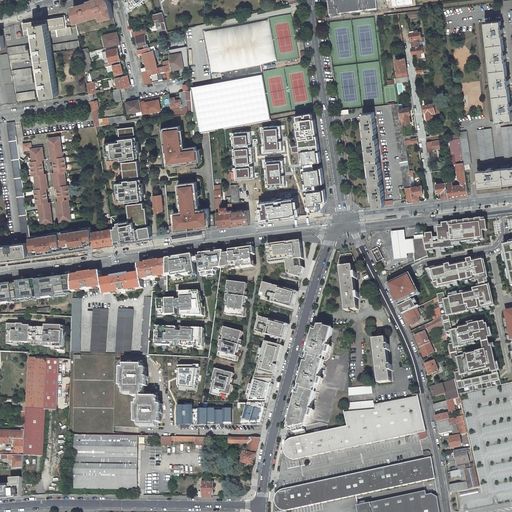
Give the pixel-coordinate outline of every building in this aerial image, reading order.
[(81,4),(74,7),(76,22),(94,18),(97,17),(98,20),(114,16),(110,2),(106,0),(98,0),(99,1),(96,2),(95,1),(94,1),(93,0),(90,1),(90,2),(88,2),(89,4),(86,5),(85,3),(83,4),(83,3),(81,4)] [(125,0),(128,13),(137,6),(139,8),(143,4),(141,3),(143,1),(144,3),(148,0),(125,0)] [(340,16),(340,13),(343,13),(342,8),(339,8),(339,2),(342,2),(341,0),(329,0),(332,17),(340,16)] [(343,13),(352,12),(350,0),(341,0),(342,2),(342,8),(343,13)] [(387,7),(385,0),(350,0),(352,12),(387,7)] [(167,29),(163,12),(154,14),(155,20),(159,19),(162,30),(164,30),(167,29)] [(50,38),(49,30),(66,27),(65,16),(22,22),(24,34),(26,34),(27,35),(34,34),(34,36),(36,36),(38,49),(37,49),(37,53),(38,52),(40,66),(39,66),(40,70),(41,70),(43,83),(42,83),(42,87),(43,87),(45,97),(59,95),(50,38)] [(501,20),(485,22),(497,122),(511,119),(511,114),(511,112),(511,101),(510,102),(509,87),(510,86),(510,83),(511,83),(511,78),(509,78),(509,76),(507,76),(506,61),(507,61),(507,57),(508,57),(508,53),(506,53),(506,50),(504,51),(503,36),(504,35),(504,32),(505,32),(505,27),(503,28),(503,25),(501,25),(501,20)] [(72,34),(71,27),(66,27),(49,30),(50,38),(72,34)] [(135,31),(136,37),(144,35),(147,34),(146,28),(135,31)] [(412,39),(413,43),(425,41),(425,36),(422,37),(422,32),(418,32),(418,30),(415,30),(410,30),(410,33),(410,34),(411,39),(412,39)] [(107,47),(120,44),(118,32),(104,35),(107,47)] [(138,55),(153,51),(155,50),(154,47),(153,47),(149,47),(148,44),(147,45),(144,35),(136,37),(140,49),(137,50),(138,55)] [(81,48),(80,41),(53,45),(54,53),(81,48)] [(425,41),(413,43),(413,48),(412,49),(413,53),(418,53),(418,55),(422,55),(421,52),(427,51),(425,41)] [(10,63),(30,60),(28,45),(7,48),(8,53),(10,63)] [(106,64),(106,67),(121,63),(120,60),(117,49),(103,52),(105,59),(108,58),(110,63),(106,64)] [(142,68),(142,71),(157,68),(157,64),(154,54),(153,51),(138,55),(139,58),(144,56),(147,67),(142,68)] [(91,61),(89,52),(88,52),(82,54),(84,63),(91,61)] [(10,103),(17,102),(17,101),(16,94),(14,86),(11,71),(10,63),(8,53),(1,55),(10,103)] [(171,64),(171,70),(184,68),(184,67),(188,66),(186,53),(181,54),(181,53),(170,55),(170,60),(171,64)] [(408,76),(406,58),(396,60),(398,72),(396,72),(397,78),(408,76)] [(91,61),(84,63),(85,72),(88,71),(95,70),(93,61),(91,61)] [(123,73),(121,63),(106,67),(107,67),(108,72),(115,71),(116,75),(123,73)] [(222,79),(262,72),(261,64),(221,72),(222,79)] [(159,81),(163,80),(161,72),(160,72),(159,67),(157,68),(142,71),(145,84),(151,83),(149,75),(157,73),(159,81)] [(14,86),(33,83),(31,68),(11,71),(14,86)] [(118,89),(120,89),(130,86),(128,76),(115,79),(118,89)] [(94,81),(87,83),(89,94),(93,94),(99,92),(99,91),(99,90),(95,91),(94,81)] [(122,101),(120,89),(118,89),(113,90),(116,102),(122,101)] [(170,98),(172,110),(173,115),(173,116),(193,113),(191,90),(184,91),(180,92),(181,96),(170,98)] [(34,91),(16,94),(17,101),(36,99),(34,91)] [(141,103),(140,100),(126,102),(128,113),(137,112),(137,115),(139,115),(143,114),(141,103)] [(141,103),(143,114),(161,111),(159,100),(141,103)] [(97,101),(94,101),(90,102),(92,109),(95,126),(96,126),(103,125),(102,118),(100,119),(98,119),(96,109),(98,108),(97,101)] [(391,104),(404,188),(405,188),(412,187),(410,176),(409,171),(405,144),(405,140),(402,122),(399,106),(399,103),(391,104)] [(436,113),(435,103),(425,105),(426,111),(427,111),(428,119),(434,119),(434,117),(437,117),(436,113)] [(410,114),(411,114),(410,107),(403,108),(402,105),(399,106),(402,122),(405,122),(405,123),(411,122),(410,114)] [(318,139),(318,137),(316,137),(316,134),(318,134),(314,111),(311,110),(296,113),(298,122),(297,122),(298,131),(298,135),(299,141),(299,145),(299,146),(301,146),(310,145),(317,144),(316,139),(318,139)] [(377,133),(374,112),(364,113),(365,119),(364,119),(373,201),(374,201),(375,207),(385,205),(383,185),(382,185),(381,179),(382,179),(380,162),(379,163),(378,155),(379,155),(377,139),(376,139),(376,133),(377,133)] [(127,120),(126,115),(102,118),(103,125),(104,125),(114,124),(117,123),(127,122),(127,120)] [(23,238),(30,237),(30,236),(29,226),(28,219),(27,212),(26,206),(25,199),(24,191),(23,184),(22,177),(21,170),(20,158),(15,122),(7,123),(23,238)] [(262,125),(264,150),(282,149),(280,123),(262,125)] [(134,126),(119,128),(120,136),(135,134),(134,126)] [(180,126),(163,128),(168,165),(182,163),(183,164),(190,163),(190,162),(201,161),(200,149),(197,149),(197,146),(186,148),(183,148),(181,130),(180,126)] [(511,159),(511,126),(501,127),(505,160),(511,159)] [(495,161),(491,128),(478,130),(481,163),(495,161)] [(232,131),(233,142),(235,142),(248,142),(251,142),(250,130),(232,131)] [(460,138),(462,152),(464,165),(469,164),(471,164),(467,131),(460,132),(460,134),(460,138)] [(61,144),(60,137),(49,138),(52,159),(54,159),(56,173),(54,173),(56,187),(57,187),(59,201),(57,201),(60,222),(71,220),(70,213),(69,206),(69,200),(70,199),(70,192),(69,185),(67,185),(66,178),(65,171),(67,171),(66,164),(65,157),(63,157),(62,151),(61,144)] [(121,141),(107,143),(108,150),(107,150),(108,155),(110,155),(110,158),(122,156),(122,159),(128,159),(128,158),(139,157),(138,153),(138,151),(139,151),(138,143),(137,143),(136,137),(121,138),(121,141)] [(462,152),(460,138),(450,140),(452,154),(462,152)] [(41,217),(42,224),(53,223),(50,202),(48,203),(46,189),(48,188),(46,174),(44,174),(42,160),(44,160),(42,146),(39,146),(39,147),(35,147),(35,149),(32,149),(31,147),(27,144),(23,144),(24,150),(31,149),(33,161),(31,162),(32,169),(33,175),(33,176),(35,176),(36,183),(37,190),(35,190),(36,197),(37,204),(39,204),(40,210),(41,217)] [(303,162),(320,160),(317,144),(301,146),(303,162)] [(250,160),(252,160),(251,145),(248,145),(235,146),(233,146),(234,161),(236,161),(250,160)] [(464,165),(462,152),(452,154),(453,164),(457,164),(459,181),(462,180),(463,185),(459,185),(461,196),(469,195),(465,169),(464,165)] [(138,160),(123,162),(125,177),(140,176),(138,160)] [(265,161),(267,184),(284,183),(283,160),(265,161)] [(236,178),(254,176),(252,164),(250,164),(236,165),(235,166),(236,178)] [(478,171),(480,187),(511,182),(511,165),(511,166),(511,168),(496,169),(496,168),(492,168),(492,167),(488,167),(488,169),(485,169),(485,170),(478,171)] [(303,168),(305,184),(324,181),(322,166),(303,168)] [(444,178),(445,183),(437,184),(438,193),(442,192),(443,199),(449,198),(447,183),(446,177),(444,178)] [(133,200),(143,199),(143,194),(143,193),(144,193),(143,185),(142,185),(141,179),(131,180),(131,179),(125,180),(125,182),(119,183),(119,186),(118,186),(119,197),(120,197),(120,200),(127,199),(128,201),(133,200)] [(200,204),(197,182),(181,184),(182,192),(181,192),(182,200),(182,207),(184,207),(184,211),(174,212),(176,228),(190,226),(190,227),(197,226),(197,225),(204,224),(204,227),(212,226),(210,214),(209,208),(201,209),(200,209),(200,204)] [(453,186),(452,182),(447,183),(449,198),(457,197),(456,186),(453,186)] [(238,184),(231,185),(233,202),(239,201),(238,184)] [(227,204),(227,207),(221,208),(221,200),(222,200),(221,185),(214,186),(217,213),(218,225),(218,227),(234,225),(233,212),(232,204),(227,204)] [(412,187),(414,202),(420,201),(419,195),(423,194),(422,185),(415,186),(412,187)] [(324,187),(307,188),(308,192),(305,192),(307,207),(311,206),(311,210),(320,208),(319,201),(326,200),(324,187)] [(414,202),(412,187),(405,188),(408,203),(414,202)] [(162,195),(154,196),(155,211),(164,210),(162,195)] [(258,206),(260,219),(301,214),(298,198),(295,196),(282,198),(283,202),(275,203),(275,200),(265,201),(265,199),(262,199),(262,205),(258,206)] [(113,228),(116,243),(125,241),(125,239),(129,239),(130,241),(140,239),(137,224),(140,224),(148,223),(146,207),(145,207),(144,202),(128,204),(129,216),(131,216),(131,220),(117,222),(118,225),(115,225),(116,228),(113,228)] [(234,225),(250,223),(249,210),(243,211),(243,210),(238,211),(233,212),(234,225)] [(440,226),(439,227),(440,236),(435,237),(435,232),(427,233),(427,236),(425,237),(425,238),(424,239),(427,251),(430,250),(431,253),(435,253),(435,249),(436,249),(437,249),(443,248),(443,251),(447,250),(447,248),(456,247),(456,245),(462,244),(462,241),(466,241),(466,239),(472,239),(472,242),(482,241),(482,239),(486,239),(486,236),(485,236),(484,230),(489,230),(488,219),(487,219),(487,217),(484,217),(477,218),(472,219),(472,218),(466,219),(466,220),(461,220),(454,220),(454,221),(450,222),(450,221),(444,222),(444,225),(440,225),(440,226)] [(151,225),(140,227),(142,237),(152,235),(151,225)] [(38,236),(38,235),(30,236),(30,237),(32,248),(32,252),(35,252),(44,250),(44,253),(55,251),(54,249),(61,248),(61,245),(64,245),(65,247),(76,245),(76,248),(87,246),(86,244),(91,243),(93,243),(92,232),(91,227),(79,228),(79,230),(70,231),(70,230),(47,233),(47,235),(38,236)] [(93,243),(94,247),(116,243),(113,228),(110,229),(106,229),(105,228),(104,228),(104,230),(92,232),(93,243)] [(405,233),(405,230),(391,232),(392,234),(395,260),(408,258),(407,254),(414,253),(413,240),(413,239),(406,240),(405,233)] [(415,240),(413,240),(414,253),(415,261),(428,256),(427,251),(424,239),(422,239),(422,234),(414,235),(415,240)] [(276,244),(268,245),(270,261),(286,259),(287,262),(288,270),(291,271),(290,275),(300,277),(301,274),(303,275),(305,268),(303,267),(300,267),(299,260),(302,259),(304,259),(302,241),(295,242),(276,244)] [(0,258),(28,255),(28,248),(27,243),(14,244),(7,245),(0,245),(0,258)] [(231,253),(224,254),(222,268),(232,266),(233,269),(254,266),(253,255),(256,254),(255,247),(230,250),(231,253)] [(199,257),(199,258),(200,262),(202,277),(215,275),(214,271),(222,270),(222,268),(224,254),(224,251),(201,254),(202,256),(199,257)] [(340,267),(341,267),(347,311),(359,310),(357,299),(360,299),(359,293),(357,293),(355,279),(357,279),(356,273),(354,273),(353,266),(357,264),(352,253),(341,255),(338,266),(340,267)] [(168,259),(168,260),(168,276),(172,275),(173,277),(197,273),(195,263),(194,258),(194,255),(168,259)] [(447,264),(427,268),(437,288),(448,285),(448,287),(453,286),(452,284),(455,284),(455,286),(460,285),(459,281),(465,280),(466,284),(471,283),(470,280),(473,280),(474,282),(480,280),(482,286),(475,287),(475,290),(449,296),(449,297),(445,298),(443,298),(443,302),(446,314),(446,316),(449,315),(473,310),(473,312),(477,311),(477,309),(480,309),(480,310),(484,310),(484,308),(488,307),(488,309),(492,308),(492,306),(496,305),(491,284),(488,284),(487,282),(490,281),(485,257),(474,260),(474,257),(468,258),(469,261),(452,264),(452,263),(447,264)] [(160,291),(168,291),(168,276),(168,260),(163,261),(163,260),(156,261),(148,263),(148,264),(140,265),(141,273),(130,275),(130,274),(113,277),(113,278),(103,280),(101,272),(93,273),(93,272),(81,274),(81,275),(73,276),(73,292),(103,287),(105,295),(144,288),(143,280),(161,277),(160,291)] [(411,272),(387,284),(398,306),(410,300),(410,299),(422,293),(411,272)] [(0,303),(14,302),(14,300),(21,300),(21,301),(31,300),(31,298),(37,297),(37,299),(59,296),(68,295),(67,292),(73,292),(73,276),(62,278),(61,277),(50,278),(51,280),(43,281),(42,279),(19,282),(19,284),(12,285),(12,284),(0,285),(0,284),(0,303)] [(253,284),(253,282),(246,281),(246,283),(239,282),(229,281),(228,290),(230,290),(229,295),(227,295),(227,301),(228,301),(227,315),(245,317),(247,308),(245,308),(245,304),(247,304),(248,297),(246,297),(248,284),(253,284)] [(295,295),(296,291),(287,289),(287,288),(278,285),(277,286),(264,283),(262,293),(265,294),(264,297),(268,298),(271,299),(270,302),(292,308),(293,304),(295,305),(296,300),(298,295),(295,295)] [(204,316),(200,291),(179,292),(179,298),(158,299),(159,315),(177,315),(177,309),(182,309),(182,315),(204,316)] [(444,292),(437,294),(437,297),(438,301),(439,303),(443,302),(443,298),(445,298),(444,292)] [(141,354),(148,355),(151,315),(152,301),(152,297),(145,297),(141,354)] [(82,299),(73,298),(72,317),(71,353),(80,353),(82,299)] [(410,300),(398,306),(403,315),(413,310),(416,308),(418,307),(414,298),(410,300)] [(109,309),(94,308),(91,353),(106,353),(109,309)] [(134,310),(119,308),(116,354),(131,354),(134,310)] [(417,317),(413,310),(403,315),(409,326),(419,321),(417,317)] [(446,314),(441,315),(442,317),(443,325),(444,329),(445,332),(450,331),(449,330),(452,329),(449,315),(446,316),(446,314)] [(281,339),(284,340),(286,340),(288,333),(289,328),(286,328),(287,324),(278,322),(278,320),(269,318),(269,319),(260,317),(257,329),(265,332),(264,334),(272,336),(273,338),(276,337),(277,339),(280,338),(281,339)] [(434,320),(419,328),(420,332),(428,328),(429,332),(443,325),(442,317),(434,320)] [(452,329),(449,330),(450,331),(453,343),(454,348),(456,347),(477,343),(476,340),(483,338),(485,349),(466,353),(466,354),(458,356),(456,357),(457,362),(459,371),(460,375),(462,374),(492,368),(493,371),(498,370),(501,369),(500,361),(497,362),(494,346),(496,346),(495,342),(491,343),(490,336),(492,336),(491,335),(493,335),(492,327),(490,327),(489,322),(487,323),(486,320),(476,322),(475,320),(468,322),(469,324),(460,326),(461,329),(459,329),(460,330),(458,330),(457,328),(452,329)] [(8,323),(7,343),(14,344),(14,342),(45,343),(44,346),(56,347),(56,350),(62,350),(62,347),(64,347),(65,330),(62,330),(63,326),(54,325),(45,325),(45,327),(31,327),(31,325),(24,325),(24,324),(17,324),(8,323)] [(178,327),(157,326),(156,345),(177,346),(177,341),(182,341),(182,346),(204,347),(205,329),(183,328),(183,332),(177,331),(178,327)] [(318,331),(315,330),(308,353),(310,353),(312,354),(310,363),(307,362),(306,362),(300,385),(301,385),(303,386),(301,395),(299,394),(297,394),(289,423),(291,424),(292,428),(294,428),(294,431),(295,433),(306,431),(305,427),(307,427),(310,417),(312,410),(311,410),(316,392),(314,392),(315,389),(317,389),(318,385),(319,385),(321,378),(320,378),(325,360),(323,360),(324,357),(326,357),(327,353),(329,346),(333,329),(331,328),(326,327),(326,326),(320,326),(319,329),(318,331)] [(240,345),(243,332),(234,329),(225,327),(222,336),(224,336),(223,341),(221,340),(220,346),(221,347),(219,356),(237,361),(238,356),(237,356),(238,351),(240,352),(241,345),(240,345)] [(430,343),(425,332),(415,336),(420,347),(430,343)] [(386,338),(374,339),(379,383),(392,382),(390,371),(392,371),(392,365),(389,365),(388,351),(390,351),(389,345),(387,345),(386,338)] [(270,377),(274,377),(279,363),(284,347),(282,346),(279,345),(269,343),(267,350),(264,350),(261,349),(258,363),(261,364),(262,364),(263,366),(260,377),(270,377)] [(420,347),(424,357),(434,352),(430,343),(420,347)] [(454,348),(453,343),(448,344),(450,355),(451,361),(452,363),(457,362),(456,357),(458,356),(456,347),(454,348)] [(71,360),(29,357),(28,364),(28,373),(27,387),(27,402),(26,407),(26,408),(46,409),(57,410),(57,408),(70,409),(71,360)] [(439,371),(435,360),(431,362),(425,364),(430,375),(439,371)] [(178,389),(188,391),(188,389),(196,390),(200,362),(177,364),(178,389)] [(145,381),(145,377),(147,377),(147,372),(144,372),(144,368),(143,368),(143,365),(125,365),(125,368),(124,368),(124,372),(122,372),(122,377),(124,377),(124,381),(121,381),(121,386),(123,386),(123,389),(125,389),(125,394),(134,394),(134,396),(140,397),(140,401),(139,401),(138,404),(136,404),(136,409),(139,409),(139,414),(137,414),(137,418),(139,418),(139,422),(140,422),(140,426),(158,426),(158,423),(159,423),(159,419),(161,419),(161,414),(159,414),(159,410),(162,410),(162,405),(160,405),(160,401),(158,401),(158,397),(143,397),(143,393),(144,393),(144,386),(148,386),(148,381),(145,381)] [(231,385),(234,373),(225,371),(216,369),(213,380),(215,381),(211,394),(220,396),(221,393),(230,395),(233,385),(231,385)] [(502,385),(499,372),(498,372),(498,370),(493,371),(493,374),(463,380),(462,374),(460,375),(459,371),(454,372),(457,389),(469,387),(470,392),(474,391),(473,386),(477,385),(478,390),(483,389),(482,384),(487,383),(487,388),(492,387),(491,382),(496,381),(496,386),(502,385)] [(272,383),(256,378),(254,382),(249,380),(246,394),(251,395),(250,399),(267,398),(272,383)] [(451,395),(446,396),(447,401),(453,399),(456,398),(459,397),(459,394),(457,389),(455,379),(431,386),(434,396),(446,392),(450,391),(451,395)] [(372,386),(349,388),(349,393),(349,395),(373,393),(372,388),(372,386)] [(296,437),(291,438),(290,439),(288,440),(287,441),(285,443),(284,445),(284,447),(284,449),(284,451),(285,453),(286,455),(287,457),(289,458),(290,459),(295,460),(297,460),(426,432),(418,393),(412,394),(412,396),(400,398),(400,399),(374,404),(374,408),(349,410),(344,411),(347,425),(334,428),(334,429),(328,430),(307,435),(296,437)] [(250,399),(248,403),(262,408),(258,421),(261,422),(265,406),(267,398),(250,399)] [(447,401),(433,405),(434,410),(448,406),(450,414),(456,412),(454,405),(453,399),(447,401)] [(177,403),(178,423),(193,423),(193,407),(193,402),(185,401),(185,403),(177,403)] [(373,401),(349,403),(349,410),(374,408),(374,404),(373,401)] [(248,403),(241,423),(257,424),(258,421),(262,408),(248,403)] [(199,407),(198,423),(206,422),(207,407),(199,407)] [(223,407),(223,409),(223,423),(232,423),(231,407),(223,407)] [(25,430),(25,432),(25,439),(24,455),(24,456),(43,457),(46,409),(26,408),(26,412),(26,418),(25,424),(25,430)] [(214,422),(223,423),(223,409),(214,408),(214,422)] [(448,413),(436,416),(437,422),(449,419),(448,413)] [(449,419),(451,426),(453,425),(457,424),(458,430),(459,430),(460,434),(468,433),(464,416),(449,419)] [(449,419),(437,422),(440,434),(453,431),(455,431),(453,425),(451,426),(449,419)] [(0,437),(13,439),(15,439),(25,439),(25,432),(23,432),(0,431),(0,437)] [(460,434),(454,436),(450,436),(452,447),(462,444),(460,434)] [(138,445),(138,436),(75,435),(75,488),(137,489),(138,445)] [(155,445),(156,436),(138,436),(138,445),(155,445)] [(208,446),(208,437),(161,436),(161,446),(172,446),(172,441),(196,442),(196,446),(208,446)] [(254,465),(260,438),(230,437),(229,443),(248,443),(246,452),(244,451),(242,462),(254,465)] [(15,439),(15,440),(15,452),(0,451),(0,454),(24,455),(25,439),(15,439)] [(455,451),(457,465),(469,462),(467,448),(455,451)] [(288,511),(435,479),(432,459),(432,457),(431,457),(430,452),(428,451),(423,452),(425,459),(283,489),(281,490),(279,491),(278,492),(277,494),(276,496),(275,498),(275,500),(275,502),(276,504),(277,506),(278,508),(280,509),(282,510),(284,511),(286,511),(288,511)] [(0,454),(0,458),(3,459),(14,460),(17,460),(16,466),(14,466),(13,466),(13,469),(23,468),(24,456),(24,455),(0,454)] [(462,483),(449,485),(450,493),(469,489),(469,488),(479,486),(474,464),(471,465),(471,464),(465,465),(466,467),(465,468),(461,469),(463,477),(463,478),(461,478),(462,483)] [(461,469),(459,469),(450,471),(452,478),(459,476),(460,477),(463,477),(461,469)] [(11,497),(21,496),(21,495),(22,476),(11,477),(11,497)] [(213,482),(202,482),(202,492),(199,492),(199,497),(203,497),(211,498),(211,495),(213,495),(213,482)] [(0,497),(11,497),(10,483),(0,483),(0,497)] [(440,511),(438,497),(432,493),(427,495),(426,491),(357,506),(358,511),(440,511)]
